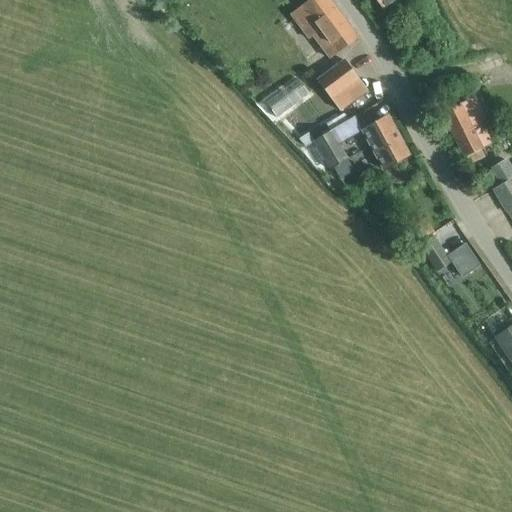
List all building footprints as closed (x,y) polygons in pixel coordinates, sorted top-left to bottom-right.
[(346,23),(328,0),(310,0),(293,13),(291,15),(309,38),(312,35),(329,58),(341,50),(357,38),(346,23)] [(374,0),(382,9),(393,0),(374,0)] [(317,80),(332,98),(358,79),(344,60),(317,80)] [(282,117),(313,93),(300,77),(269,102),(282,117)] [(460,104),(442,113),(465,158),(466,157),(469,164),(484,156),(481,150),(483,149),(493,144),(482,122),(487,119),(481,108),(476,97),(468,100),(460,104)] [(381,170),(391,165),(409,155),(387,116),(359,131),(381,170)] [(329,170),(347,159),(331,131),(314,141),(312,142),(329,170)] [(308,133),(299,139),(304,147),(312,142),(314,141),(308,133)] [(511,169),(506,160),(492,169),(502,186),(494,190),(507,213),(508,212),(511,219),(511,169)] [(434,236),(418,247),(436,273),(452,262),(447,256),(440,246),(434,236)] [(465,243),(447,256),(452,262),(457,270),(463,278),(480,266),(473,254),(465,243)] [(511,327),(496,338),(511,362),(511,327)]
